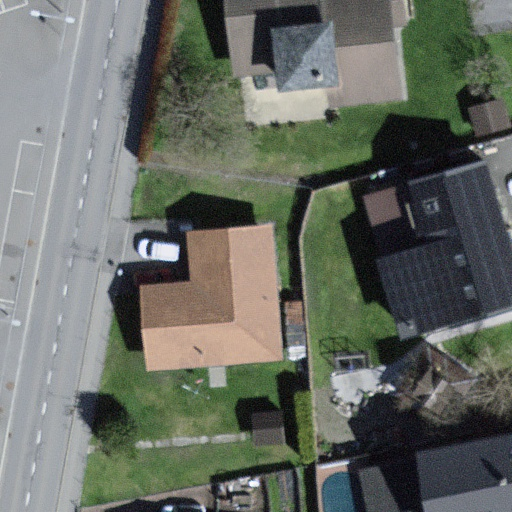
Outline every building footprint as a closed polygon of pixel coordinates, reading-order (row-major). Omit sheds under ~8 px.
[(225,0),(233,77),(275,73),(277,91),(339,88),(336,47),(397,40),(395,27),(408,24),(405,0),(225,0)] [(511,101),(481,110),(489,138),(511,131),(511,101)] [(511,242),(488,161),(365,195),(401,342),(511,309),(511,242)] [(273,223),(186,231),(191,280),(141,286),(148,371),(284,360),(273,223)] [(511,511),(511,436),(359,467),(368,511),(511,511)]
